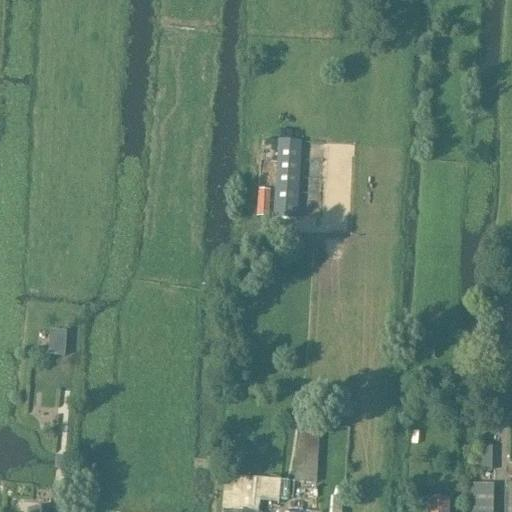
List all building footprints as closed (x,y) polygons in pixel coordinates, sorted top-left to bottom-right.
[(296,221),(301,143),(278,142),(273,219),(296,221)] [(258,191),(257,201),(259,202),(269,202),(270,192),(260,191),(258,191)] [(298,429),(295,484),(316,485),(319,431),(298,429)] [(258,511),(259,503),(279,505),(281,483),(225,478),(221,511),(258,511)] [(493,511),(494,487),(474,486),(472,511),(493,511)] [(449,511),(449,507),(450,500),(439,499),(437,511),(449,511)]
